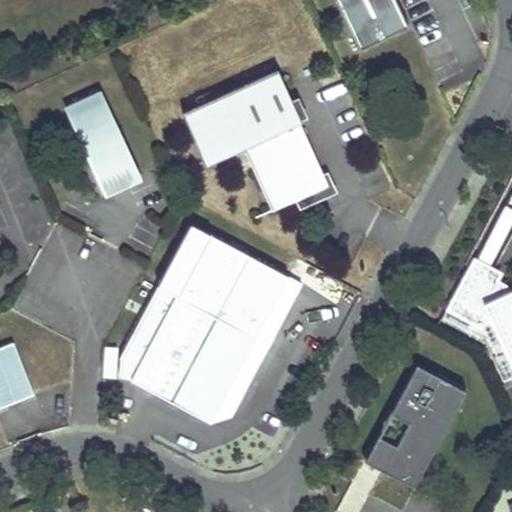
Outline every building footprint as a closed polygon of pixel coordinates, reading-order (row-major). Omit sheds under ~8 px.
[(336,0),(360,48),(406,26),(393,0),(336,0)] [(312,192),(319,176),(296,126),(303,123),(278,70),(182,113),(206,167),(244,150),(272,210),(298,198),(312,192)] [(102,92),(69,108),(80,132),(76,133),(103,192),(140,175),(102,92)] [(312,192),(298,198),(302,208),(334,194),(328,179),(319,176),(312,192)] [(511,376),(482,307),(508,295),(507,287),(499,282),(501,275),(483,264),(473,257),(442,313),(479,330),(502,385),(511,380),(511,376)] [(257,331),(178,289),(127,382),(165,403),(192,418),(211,414),(239,364),(257,331)] [(511,292),(508,295),(482,307),(511,376),(511,292)] [(12,341),(0,345),(0,406),(33,394),(12,341)] [(465,390),(416,364),(390,413),(408,423),(395,450),(377,441),(363,465),(412,491),(465,390)]
